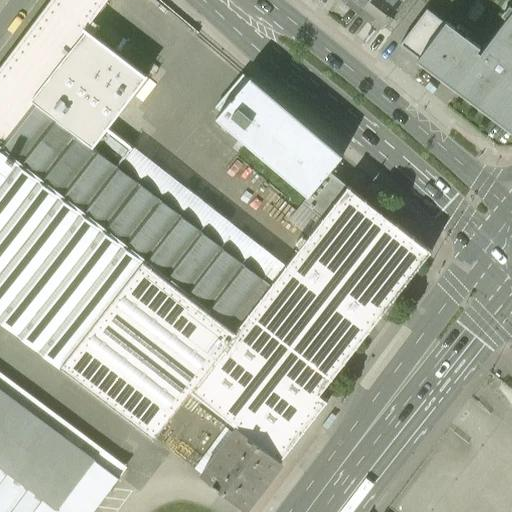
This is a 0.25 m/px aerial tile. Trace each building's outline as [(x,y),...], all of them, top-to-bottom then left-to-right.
[(53,0),(0,70),(0,322),(63,370),(145,265),(237,336),(252,317),(275,287),(91,146),(31,100),(83,34),(107,0),(53,0)] [(339,0),(357,14),(368,0),(339,0)] [(401,4),(395,0),(368,0),(357,14),(379,32),(401,4)] [(511,12),(481,54),(478,51),(480,48),(446,22),(445,24),(427,10),(400,46),(418,60),(417,61),(511,132),(511,12)] [(121,63),(83,34),(31,100),(91,146),(105,127),(84,111),(121,63)] [(302,205),(325,223),(351,191),(330,174),(345,159),(253,82),(219,119),(311,195),(302,205)] [(289,270),(105,127),(91,146),(275,287),(289,270)] [(434,258),(351,191),(325,223),(312,240),(289,270),(275,287),(252,317),(334,385),(434,258)] [(289,222),(312,240),(325,223),(302,205),(289,222)] [(145,265),(63,370),(154,442),(192,393),(237,336),(145,265)] [(322,401),(334,385),(252,317),(237,336),(192,393),(239,430),(282,466),(329,406),(322,401)] [(0,391),(0,511),(94,511),(118,480),(0,391)] [(254,511),(287,471),(282,466),(239,430),(202,477),(242,511),(254,511)]
